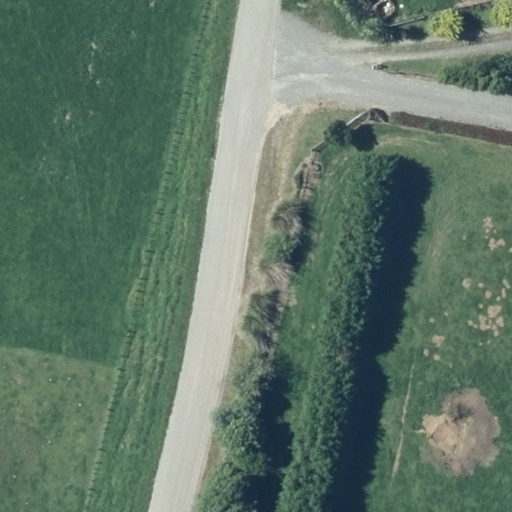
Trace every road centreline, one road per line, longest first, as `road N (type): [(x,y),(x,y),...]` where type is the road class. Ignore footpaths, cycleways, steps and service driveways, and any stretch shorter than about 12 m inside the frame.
road 1 (unclassified): [(163,511),(275,0)]
road 2 (unknown): [(269,25),(511,78)]
